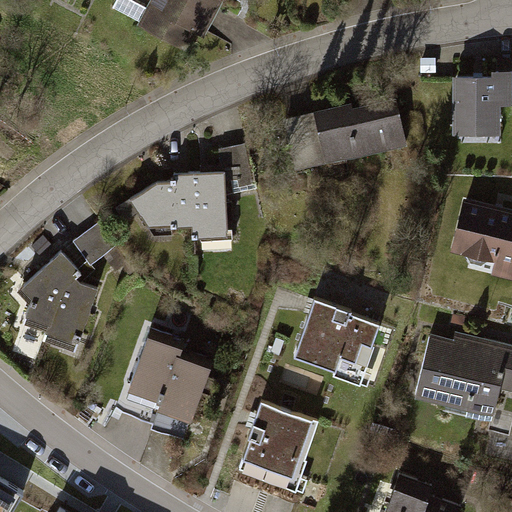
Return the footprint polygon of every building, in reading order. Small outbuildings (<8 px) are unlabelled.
[(225,3),(218,0),(148,0),(139,20),(201,51),(225,3)] [(511,77),(485,78),(458,77),(457,136),(504,137),(505,105),(511,105),(511,77)] [(399,96),(318,114),(330,167),(411,149),(399,96)] [(160,188),(135,200),(154,232),(233,230),(229,172),(201,175),(181,177),(160,188)] [(511,210),(466,202),(454,267),(511,277),(511,210)] [(86,237),(77,244),(95,270),(127,248),(109,222),(97,229),(86,237)] [(81,276),(66,256),(21,291),(38,307),(29,324),(55,334),(81,276)] [(106,287),(81,276),(55,334),(51,344),(76,355),(106,287)] [(362,331),(305,311),(287,364),(344,383),(362,331)] [(509,353),(430,335),(415,396),(495,415),(509,353)] [(188,349),(153,337),(133,393),(168,405),(184,362),(188,349)] [(213,372),(184,362),(168,405),(163,420),(192,430),(213,372)] [(317,419),(263,400),(239,467),(261,475),(265,464),(296,475),(317,419)] [(0,511),(11,511),(25,490),(0,474),(0,511)] [(434,497),(402,487),(393,511),(429,511),(432,504),(434,497)]
